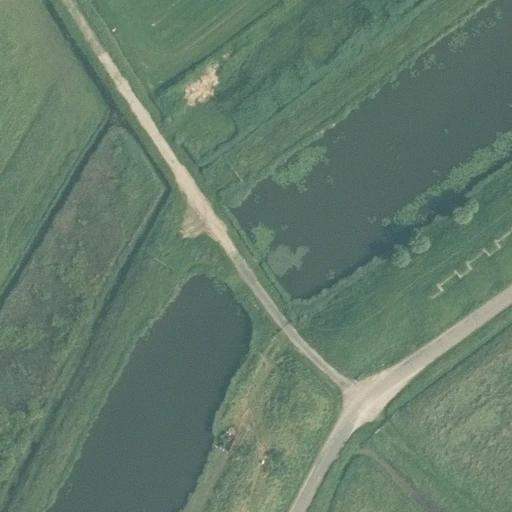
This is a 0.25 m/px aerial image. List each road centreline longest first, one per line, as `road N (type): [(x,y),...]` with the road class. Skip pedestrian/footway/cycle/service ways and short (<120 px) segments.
road 1 (unclassified): [(301,511),(364,402),(511,292)]
road 2 (track): [(65,0),(200,202)]
road 3 (track): [(200,202),(294,335)]
road 4 (track): [(359,410),(478,511)]
